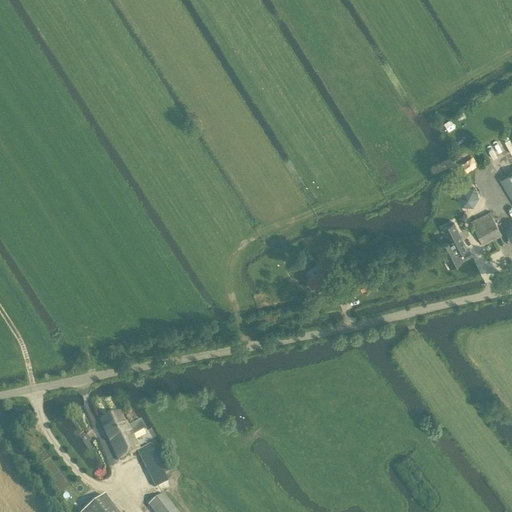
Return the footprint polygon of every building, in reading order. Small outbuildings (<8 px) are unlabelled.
[(511,172),(500,180),(511,200),(511,223),(506,233),(511,242),(511,172)] [(462,186),(457,195),(462,205),(472,206),(478,196),(473,186),(462,186)] [(493,217),(474,227),(483,245),(502,235),(493,217)] [(442,249),(441,251),(443,255),(445,256),(450,266),(463,259),(460,252),(468,248),(455,223),(443,228),(450,241),(440,246),(442,249)] [(329,280),(326,274),(337,268),(333,261),(319,270),(320,272),(308,280),(314,289),(329,280)] [(360,283),(359,283),(362,291),(363,290),(376,285),(373,277),(360,283)] [(118,461),(140,450),(133,437),(145,430),(141,421),(140,421),(128,428),(120,412),(100,421),(118,461)] [(159,464),(156,457),(145,463),(148,470),(159,464)] [(153,511),(176,511),(163,494),(149,506),(153,511)] [(116,511),(105,497),(84,511),(116,511)]
